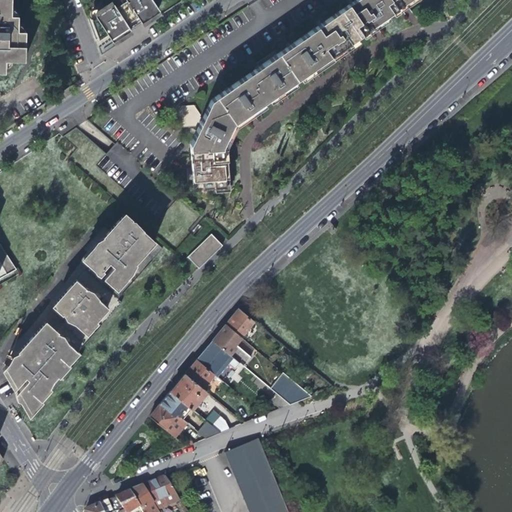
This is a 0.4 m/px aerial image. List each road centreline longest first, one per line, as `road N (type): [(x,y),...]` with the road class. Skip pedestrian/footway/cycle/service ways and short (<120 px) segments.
road 1 (secondary): [(57,500),(232,292),(511,33)]
road 2 (residential): [(57,500),(351,393)]
road 3 (residential): [(0,148),(224,0)]
